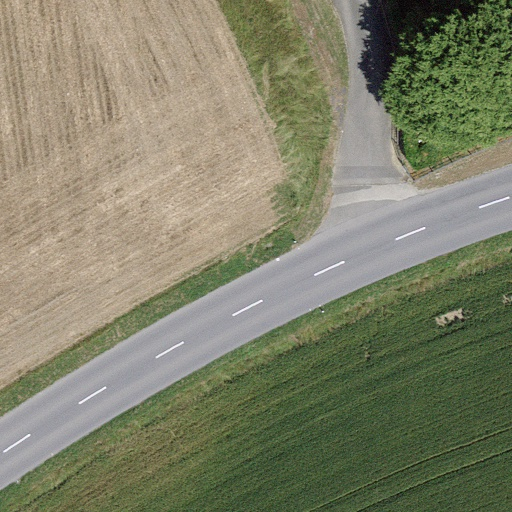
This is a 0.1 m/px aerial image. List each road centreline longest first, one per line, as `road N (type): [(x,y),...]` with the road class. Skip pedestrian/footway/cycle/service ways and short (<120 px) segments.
road 1 (tertiary): [(0,453),(133,371),(289,290),(511,201)]
road 2 (unknown): [(349,0),(390,249)]
